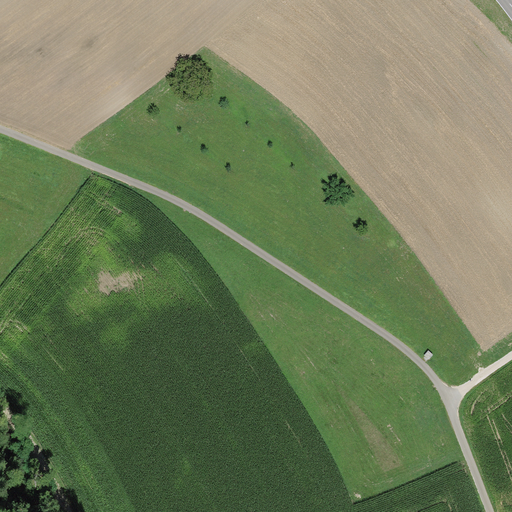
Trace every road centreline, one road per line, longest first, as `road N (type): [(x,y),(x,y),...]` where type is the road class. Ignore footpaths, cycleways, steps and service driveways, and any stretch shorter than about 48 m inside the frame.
road 1 (track): [(491,511),(448,399),(404,345),(166,195),(0,129)]
road 2 (track): [(0,396),(64,511)]
